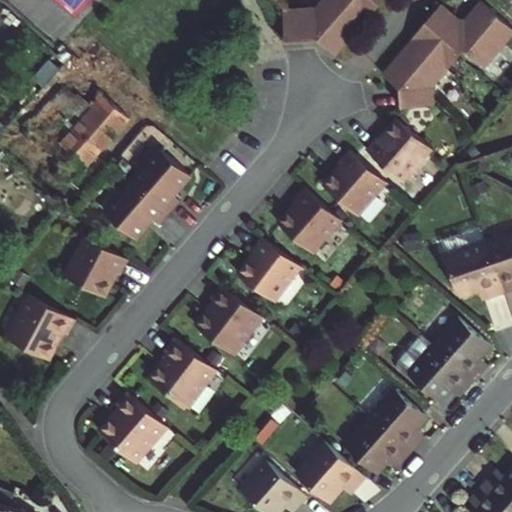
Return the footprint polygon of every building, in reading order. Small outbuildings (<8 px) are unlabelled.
[(324,0),(314,12),(283,15),(284,46),(289,46),(321,43),(340,59),(390,0),(324,0)] [(383,81),(400,95),(402,110),(435,107),(434,89),(459,60),(468,59),(486,74),(511,43),(511,32),(481,7),(466,25),(460,25),(443,10),(383,81)] [(98,100),(73,128),(98,150),(123,122),(98,100)] [(53,110),(46,118),(66,135),(73,128),(53,110)] [(79,171),(98,150),(73,128),(66,135),(46,118),(42,122),(61,139),(53,149),(79,171)] [(378,147),(374,144),(367,152),(404,183),(432,150),(399,121),(383,140),(378,147)] [(380,138),(374,144),(378,147),(383,140),(380,138)] [(178,203),(171,196),(188,177),(157,150),(130,181),(168,214),(178,203)] [(390,186),(352,154),(342,166),(344,168),(327,188),(362,218),(390,186)] [(168,214),(130,181),(102,214),(132,240),(149,221),(157,228),(168,214)] [(343,223),(306,192),(296,204),(299,207),(281,228),(314,256),(343,223)] [(511,235),(484,245),(502,297),(511,293),(511,285),(511,283),(511,282),(511,235)] [(127,261),(84,238),(64,276),(101,297),(114,273),(118,276),(127,261)] [(303,270),(264,240),(253,253),(257,256),(240,277),(275,304),(303,270)] [(502,297),(484,245),(445,258),(459,300),(485,292),(488,302),(502,297)] [(264,318),(221,285),(210,299),(215,302),(196,326),(235,356),(264,318)] [(73,321),(25,295),(2,337),(46,360),(60,333),(65,335),(73,321)] [(483,375),(475,367),(491,349),(457,319),(433,348),(475,385),(483,375)] [(408,376),(408,377),(442,406),(457,388),(466,396),(475,385),(433,348),(422,338),(397,366),(408,376)] [(215,371),(173,339),(162,353),(167,356),(148,381),(186,410),(215,371)] [(166,427),(125,393),(114,405),(118,409),(98,432),(135,463),(166,427)] [(419,447),(410,439),(425,422),(392,393),(369,420),(410,457),(419,447)] [(410,457),(369,420),(344,448),(377,477),(392,460),(401,468),(410,457)] [(366,481),(324,444),(294,477),(327,507),(347,485),(355,493),(366,481)] [(297,511),(307,501),(265,465),(239,494),(260,511),(283,511),(289,505),(296,511),(297,511)] [(488,478),(479,488),(506,511),(511,511),(511,466),(496,485),(488,478)] [(0,511),(23,511),(27,501),(0,490),(0,486),(3,478),(0,476),(0,511)] [(506,511),(479,488),(470,499),(478,507),(473,511),(506,511)]
